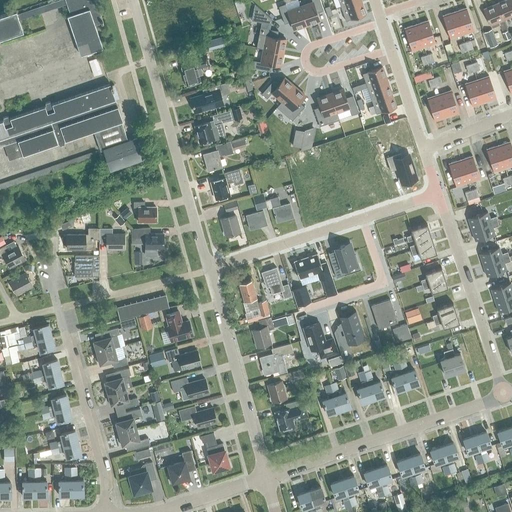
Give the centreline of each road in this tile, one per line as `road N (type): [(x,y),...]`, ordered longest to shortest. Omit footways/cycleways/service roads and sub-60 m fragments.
road 1 (residential): [(208,270),(132,0)]
road 2 (residential): [(503,397),(265,477)]
road 3 (residential): [(265,477),(208,270)]
road 4 (residential): [(503,397),(437,193)]
road 5 (residential): [(103,511),(104,476),(57,308)]
road 6 (residential): [(208,270),(363,218)]
road 7 (residential): [(382,25),(321,44),(316,58),(326,66),(389,46)]
road 8 (residential): [(363,218),(379,286),(298,314)]
road 9 (residential): [(87,301),(208,270)]
